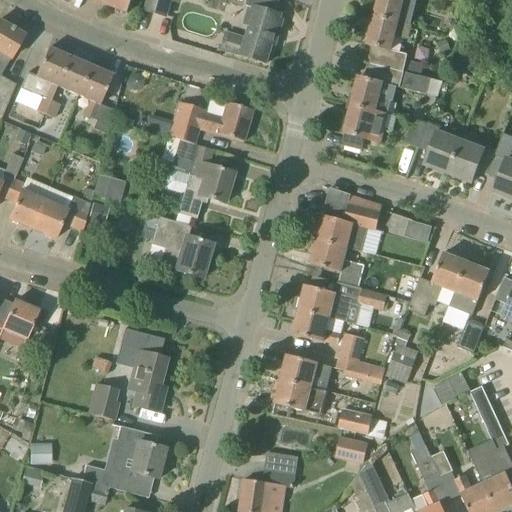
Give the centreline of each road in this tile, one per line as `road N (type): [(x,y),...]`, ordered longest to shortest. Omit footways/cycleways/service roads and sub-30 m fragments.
road 1 (residential): [(306,99),(88,35),(17,0)]
road 2 (residential): [(247,325),(0,260)]
road 3 (residential): [(511,236),(290,161)]
road 4 (residential): [(202,511),(247,325)]
road 5 (residential): [(247,325),(290,161)]
